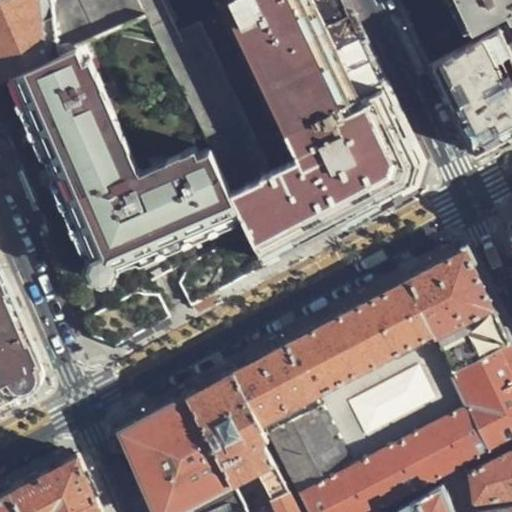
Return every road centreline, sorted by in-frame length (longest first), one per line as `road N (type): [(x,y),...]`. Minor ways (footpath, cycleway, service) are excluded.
road 1 (tertiary): [(469,198),(88,405)]
road 2 (residential): [(0,201),(88,405)]
road 3 (residential): [(469,198),(373,0)]
